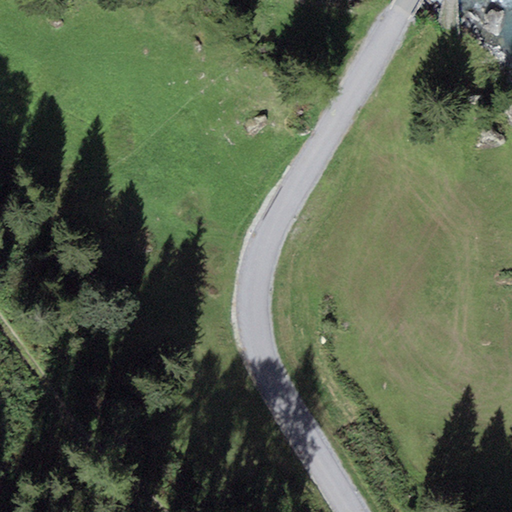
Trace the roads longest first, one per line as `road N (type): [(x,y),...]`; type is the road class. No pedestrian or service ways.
road 1 (tertiary): [(341,511),(270,395),(247,336),(250,278),(277,216),(408,0)]
road 2 (track): [(188,511),(181,497),(90,430),(0,321)]
